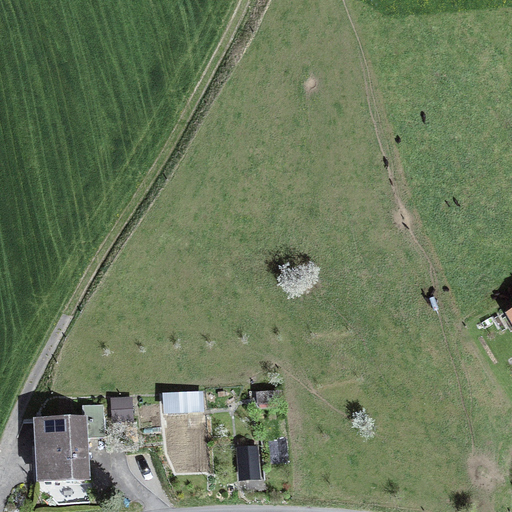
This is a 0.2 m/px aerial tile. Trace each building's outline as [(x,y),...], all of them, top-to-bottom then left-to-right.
[(511,319),(503,325),(511,339),(511,319)] [(201,395),(166,398),(167,410),(202,407),(201,395)] [(130,398),(114,399),(116,422),(131,420),(130,398)] [(41,423),(45,482),(87,480),(85,451),(88,451),(87,437),(104,436),(102,406),(83,407),(83,420),(41,423)] [(256,449),(240,450),(242,478),(258,477),(256,449)]
